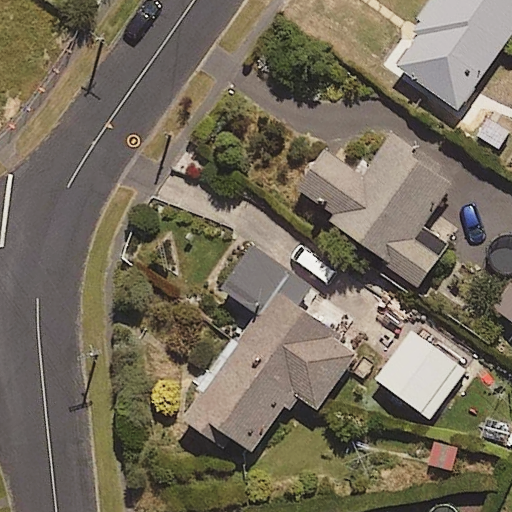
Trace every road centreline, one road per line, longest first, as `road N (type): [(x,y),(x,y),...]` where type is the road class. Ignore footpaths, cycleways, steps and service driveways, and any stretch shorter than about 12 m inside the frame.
road 1 (residential): [(23,240),(193,0)]
road 2 (residential): [(53,511),(23,240)]
